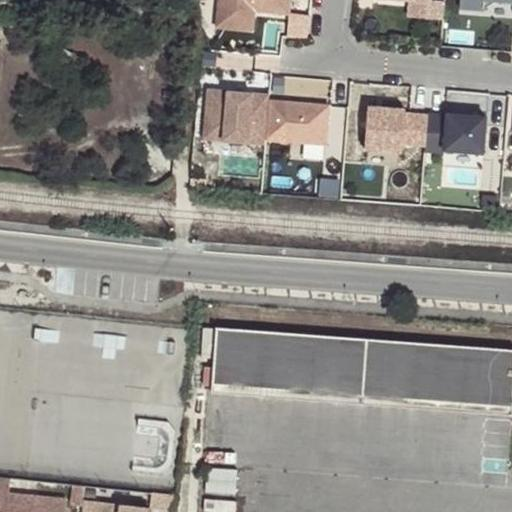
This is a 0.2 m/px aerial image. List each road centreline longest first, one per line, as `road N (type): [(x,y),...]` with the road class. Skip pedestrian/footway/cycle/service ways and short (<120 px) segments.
road 1 (tertiary): [(511,288),(0,236)]
road 2 (residential): [(511,71),(345,57),(327,26),(330,0)]
